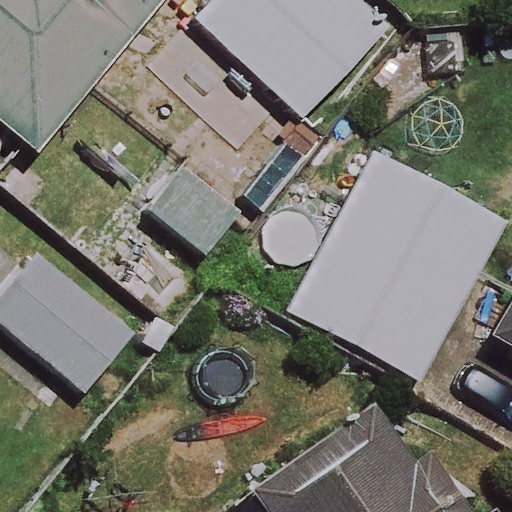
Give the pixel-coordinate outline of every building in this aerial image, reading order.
[(157,0),(0,0),(0,138),(23,158),(157,0)] [(376,32),(339,0),(212,0),(187,28),(294,124),(376,32)] [(493,229),(365,160),(278,319),(406,389),(493,229)] [(231,216),(178,170),(140,215),(193,260),(231,216)] [(125,334),(44,263),(0,313),(0,337),(69,398),(125,334)] [(511,328),(497,354),(511,362),(511,328)] [(432,511),(366,415),(242,500),(250,511),(432,511)]
